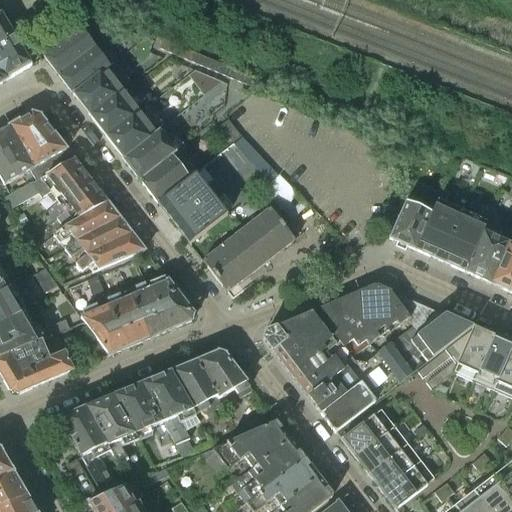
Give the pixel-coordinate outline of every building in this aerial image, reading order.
[(0,83),(30,66),(0,15),(0,83)] [(44,57),(57,75),(93,48),(72,20),(62,28),(69,38),(44,57)] [(162,41),(159,50),(167,53),(170,45),(162,41)] [(178,48),(170,45),(167,53),(175,56),(178,48)] [(102,59),(93,48),(57,75),(74,97),(109,69),(114,65),(117,62),(110,53),(102,59)] [(182,59),(186,51),(178,48),(175,56),(182,59)] [(190,63),(194,55),(186,51),(182,59),(190,63)] [(194,55),(190,63),(198,66),(201,58),(194,55)] [(198,66),(206,69),(209,61),(201,58),(198,66)] [(209,61),(206,69),(214,72),(217,64),(209,61)] [(225,68),(217,64),(214,72),(221,76),(225,68)] [(114,65),(109,69),(74,97),(89,117),(121,92),(130,85),(114,65)] [(221,76),(229,79),(233,71),(225,68),(221,76)] [(241,74),(233,71),(229,79),(237,82),(241,74)] [(222,83),(195,72),(189,76),(204,96),(222,83)] [(245,86),(248,77),(241,74),(237,82),(245,86)] [(256,81),(248,77),(245,86),(253,89),(256,81)] [(106,139),(138,115),(148,107),(141,98),(131,106),(121,92),(89,117),(106,139)] [(147,126),(138,115),(106,139),(123,161),(159,132),(164,128),(157,119),(147,126)] [(30,172),(35,182),(39,180),(73,160),(39,118),(32,116),(9,129),(33,171),(30,172)] [(220,128),(226,136),(233,130),(227,122),(220,128)] [(20,183),(18,179),(30,172),(33,171),(9,129),(0,133),(0,180),(3,187),(7,185),(9,190),(20,183)] [(240,138),(233,130),(226,136),(232,144),(240,138)] [(123,161),(140,183),(172,157),(176,154),(184,148),(175,137),(168,143),(159,132),(123,161)] [(234,146),(241,153),(249,147),(241,139),(234,146)] [(241,153),(248,161),(256,155),(249,147),(241,153)] [(263,162),(256,155),(248,161),(255,169),(263,162)] [(189,180),(172,157),(140,183),(157,204),(189,180)] [(56,220),(62,228),(105,203),(73,160),(39,180),(35,182),(32,183),(39,195),(38,195),(41,200),(50,193),(65,213),(56,220)] [(262,176),(270,170),(263,162),(255,169),(262,176)] [(270,170),(262,176),(259,179),(265,187),(277,177),(270,170)] [(157,204),(189,246),(228,216),(196,174),(189,180),(157,204)] [(307,206),(278,177),(262,193),(291,222),(296,216),(307,206)] [(265,187),(259,179),(251,185),(257,193),(265,187)] [(4,199),(11,210),(39,195),(32,183),(4,199)] [(257,193),(251,185),(243,192),(249,199),(257,193)] [(241,206),(249,199),(243,192),(235,198),(241,206)] [(431,215),(414,251),(439,263),(468,197),(458,193),(451,208),(437,202),(433,209),(431,215)] [(479,202),(468,197),(439,263),(464,274),(486,224),(472,217),(479,202)] [(118,219),(105,203),(62,228),(63,229),(53,237),(59,245),(70,237),(74,242),(118,219)] [(405,203),(389,240),(414,251),(431,215),(405,204),(405,203)] [(294,242),(294,241),(285,230),(269,210),(202,263),(226,295),(234,289),(288,247),(294,242)] [(21,228),(28,224),(24,217),(17,220),(21,228)] [(81,251),(86,257),(130,235),(118,219),(74,242),(75,243),(64,251),(70,259),(81,251)] [(497,229),(486,224),(464,274),(489,285),(508,245),(511,235),(511,233),(498,227),(497,229)] [(144,253),(130,235),(86,257),(75,265),(81,273),(92,265),(98,272),(144,253)] [(489,285),(511,295),(511,243),(511,246),(508,245),(489,285)] [(34,277),(45,295),(57,288),(45,270),(34,277)] [(98,284),(99,283),(97,277),(86,282),(95,302),(105,298),(98,284)] [(169,332),(191,323),(192,315),(167,283),(164,278),(148,284),(149,286),(146,287),(148,291),(169,332)] [(0,280),(0,296),(12,290),(6,280),(1,283),(0,280)] [(373,288),(360,293),(388,330),(396,323),(399,327),(407,321),(409,324),(413,321),(391,294),(379,288),(373,288)] [(12,290),(0,296),(0,328),(21,316),(25,314),(16,298),(12,290)] [(169,332),(148,291),(130,298),(149,341),(169,332)] [(387,331),(388,330),(360,293),(338,303),(370,345),(379,339),(376,334),(384,328),(387,331)] [(391,294),(413,321),(428,310),(391,294)] [(109,307),(127,350),(149,341),(130,298),(123,301),(109,307)] [(351,360),(370,345),(338,303),(314,313),(351,360)] [(108,357),(127,350),(109,307),(83,318),(80,319),(83,324),(108,357)] [(428,310),(413,321),(409,324),(412,328),(419,335),(442,317),(428,310)] [(315,409),(321,416),(367,381),(364,377),(358,370),(353,363),(343,371),(338,365),(346,360),(311,314),(265,334),(263,341),(315,409)] [(0,328),(0,359),(41,342),(43,341),(35,327),(29,331),(21,316),(0,328)] [(432,359),(471,330),(442,317),(419,335),(401,348),(399,350),(414,369),(417,366),(419,369),(432,359)] [(401,348),(419,335),(412,328),(396,341),(401,348)] [(456,367),(477,376),(493,339),(471,330),(470,332),(455,367),(456,367)] [(455,367),(470,332),(444,352),(449,359),(452,363),(455,367)] [(496,385),(511,349),(511,347),(493,339),(477,376),(495,385),(496,385)] [(358,370),(364,377),(367,381),(321,416),(335,435),(375,404),(375,403),(419,369),(417,366),(414,369),(399,350),(401,348),(396,341),(358,370)] [(0,374),(10,392),(17,395),(73,372),(65,354),(65,353),(64,353),(63,349),(47,356),(41,342),(0,359),(0,374)] [(511,349),(496,385),(495,385),(492,392),(511,401),(511,349)] [(435,359),(440,366),(449,359),(444,352),(435,359)] [(218,401),(218,400),(234,391),(238,398),(251,391),(224,356),(218,354),(195,363),(218,401)] [(426,367),(431,373),(440,366),(435,359),(426,367)] [(222,407),(218,400),(218,401),(195,363),(170,374),(196,417),(201,427),(215,418),(212,413),(222,407)] [(455,367),(452,363),(441,372),(447,379),(453,375),(456,367),(455,367)] [(422,380),(431,373),(426,367),(417,374),(422,380)] [(433,378),(439,386),(447,379),(441,372),(433,378)] [(179,424),(196,417),(170,374),(140,387),(162,425),(175,447),(189,441),(179,424)] [(439,386),(433,378),(425,385),(431,392),(439,386)] [(150,430),(162,425),(140,387),(112,398),(138,440),(152,435),(150,430)] [(84,410),(110,453),(118,466),(128,461),(118,444),(120,443),(122,447),(138,440),(112,398),(84,410)] [(58,421),(81,459),(94,481),(101,493),(112,486),(105,474),(106,473),(98,459),(110,453),(84,410),(58,421)] [(386,435),(372,417),(340,442),(354,460),(386,435)] [(252,471),(291,443),(275,423),(274,424),(212,451),(227,472),(244,459),(252,470),(252,471)] [(421,424),(411,432),(417,438),(426,431),(421,424)] [(511,433),(507,429),(502,435),(511,443),(511,441),(511,433)] [(386,435),(354,460),(367,477),(403,450),(404,450),(406,448),(392,430),(386,435)] [(511,443),(502,435),(496,441),(505,449),(511,443)] [(246,505),(305,461),(291,443),(252,471),(252,470),(230,487),(244,505),(245,505),(246,505)] [(403,450),(367,477),(381,494),(413,469),(413,470),(417,467),(404,450),(403,450)] [(0,480),(13,475),(0,451),(0,480)] [(491,465),(483,456),(477,461),(485,470),(491,465)] [(96,495),(76,461),(66,468),(86,501),(96,495)] [(318,479),(305,461),(246,505),(251,511),(257,511),(273,500),(280,509),(318,479)] [(477,461),(471,466),(479,475),(485,470),(477,461)] [(413,469),(381,494),(394,511),(395,511),(427,487),(413,470),(413,469)] [(143,490),(167,479),(164,472),(140,482),(143,490)] [(511,474),(497,486),(511,505),(511,474)] [(13,475),(0,480),(0,508),(26,497),(13,475)] [(318,479),(280,509),(282,511),(312,511),(332,497),(318,479)] [(446,485),(439,490),(447,500),(453,495),(446,485)] [(87,505),(91,511),(120,511),(134,504),(140,501),(131,486),(125,489),(125,488),(87,505)] [(486,511),(511,511),(511,505),(497,486),(479,500),(478,501),(486,511)] [(447,500),(439,490),(433,495),(440,504),(447,500)] [(0,511),(34,511),(26,497),(0,508),(0,511)] [(486,511),(478,501),(479,500),(476,497),(455,511),(486,511)] [(168,511),(187,511),(181,503),(168,511)] [(344,511),(337,503),(325,511),(344,511)]
